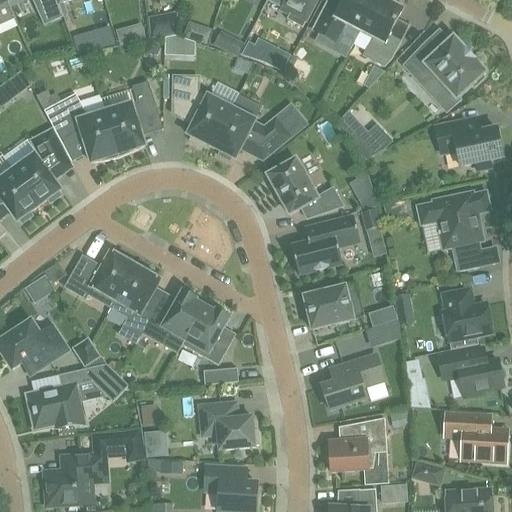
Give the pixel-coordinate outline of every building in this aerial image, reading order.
[(6,0),(8,4),(16,0),(32,0),(37,11),(45,14),(59,7),(59,6),(57,0),(6,0)] [(293,0),(297,2),(287,21),(303,29),(318,0),(293,0)] [(338,44),(347,26),(360,33),(377,0),(330,0),(314,32),(338,44)] [(363,57),(374,63),(384,69),(392,61),(402,43),(390,37),(403,10),(401,9),(403,5),(392,0),(389,0),(388,2),(383,0),(377,0),(360,33),(373,40),(368,49),(363,57)] [(212,31),(190,23),(184,39),(207,47),(212,31)] [(73,40),(78,55),(116,48),(110,29),(73,40)] [(120,47),(132,44),(128,30),(116,34),(120,47)] [(428,69),(436,77),(448,90),(436,102),(447,114),(460,102),(458,100),(473,86),(475,89),(485,80),(482,77),(486,74),(454,39),(451,42),(435,56),(425,45),(405,68),(416,80),(428,69)] [(292,57),(259,40),(256,47),(249,43),(242,57),(264,64),(283,74),(292,57)] [(385,73),(374,68),(365,87),(370,89),(385,73)] [(212,149),(232,110),(208,97),(207,100),(198,95),(199,79),(175,79),(174,100),(187,101),(193,104),(185,119),(195,124),(188,137),(192,138),(190,142),(202,148),(204,144),(212,149)] [(105,114),(120,160),(130,156),(145,148),(137,122),(159,115),(149,83),(134,88),(139,103),(105,114)] [(56,130),(62,142),(82,132),(92,165),(97,164),(114,162),(120,160),(105,114),(88,119),(76,96),(46,112),(56,130)] [(232,110),(212,149),(220,153),(218,157),(230,163),(232,159),(236,161),(242,148),(263,159),(262,160),(263,161),(306,126),(291,107),(264,129),(255,124),(256,122),(232,110)] [(490,162),(503,159),(497,130),(481,133),(478,120),(436,129),(441,154),(457,151),(460,168),(476,165),(478,172),(491,169),(490,162)] [(376,123),(353,145),(352,146),(366,162),(393,141),(376,123)] [(61,143),(62,142),(56,130),(34,142),(40,155),(37,157),(37,155),(14,172),(39,208),(48,201),(51,205),(62,198),(59,194),(61,192),(54,182),(74,168),(61,143)] [(309,219),(342,208),(342,209),(344,208),(334,190),(318,199),(297,161),(268,177),(290,217),(302,211),(308,221),(309,220),(309,219)] [(0,221),(11,213),(18,223),(20,222),(23,225),(34,218),(31,214),(39,208),(14,172),(1,181),(0,180),(0,221)] [(418,208),(422,227),(438,223),(444,251),(453,249),(458,273),(480,269),(475,245),(484,243),(479,215),(491,212),(487,193),(474,196),(474,194),(434,202),(434,205),(418,208)] [(367,232),(382,228),(377,211),(363,214),(367,232)] [(309,245),(292,249),(299,277),(342,266),(338,249),(360,243),(354,218),(306,231),(309,245)] [(116,302),(136,268),(134,266),(132,262),(125,258),(120,259),(111,254),(102,269),(83,258),(66,289),(86,300),(90,294),(101,300),(104,296),(116,302)] [(136,268),(116,302),(127,309),(123,316),(129,320),(120,336),(137,346),(155,315),(144,309),(160,281),(151,276),(150,272),(142,267),(138,269),(136,268)] [(306,304),(302,305),(305,315),(309,314),(313,332),(355,322),(346,288),(305,298),(306,304)] [(475,309),(471,291),(444,296),(447,314),(444,315),(450,342),(452,352),(479,347),(477,336),(493,333),(488,306),(475,309)] [(155,315),(137,346),(138,346),(143,336),(161,346),(166,345),(172,335),(185,342),(205,308),(196,303),(197,301),(183,293),(167,322),(155,315)] [(205,308),(185,342),(182,347),(219,368),(228,352),(216,345),(230,320),(216,312),(215,314),(205,308)] [(370,316),(374,329),(398,322),(396,314),(393,315),(391,309),(370,316)] [(32,323),(0,343),(0,352),(13,371),(23,365),(31,377),(69,352),(53,328),(41,336),(32,323)] [(88,341),(74,350),(86,368),(100,358),(88,341)] [(504,389),(503,382),(504,382),(505,381),(505,380),(506,378),(506,377),(506,376),(506,374),(506,373),(505,372),(505,370),(504,369),(502,369),(501,368),(500,368),(499,361),(487,363),(484,349),(440,358),(444,381),(461,378),(465,399),(481,396),(480,393),(504,389)] [(385,381),(377,357),(331,371),(335,384),(323,388),(324,390),(322,393),(324,399),(327,400),(331,412),(367,400),(363,388),(385,381)] [(409,386),(422,383),(418,363),(406,365),(409,386)] [(113,404),(118,400),(124,406),(136,394),(107,366),(60,377),(63,388),(27,397),(35,432),(56,427),(56,429),(56,430),(86,427),(76,388),(92,384),(113,404)] [(206,387),(239,383),(238,369),(204,373),(206,387)] [(225,405),(200,407),(203,438),(219,437),(220,452),(256,449),(256,447),(260,446),(259,431),(255,432),(253,418),(226,421),(225,405)] [(491,432),(492,418),(448,415),(446,438),(465,439),(463,461),(506,464),(508,433),(491,432)] [(386,420),(339,429),(340,443),(330,443),(332,474),(369,471),(369,470),(374,470),(376,458),(376,455),(388,454),(386,420)] [(148,462),(143,430),(122,433),(127,465),(148,462)] [(59,460),(60,474),(46,475),(48,507),(94,504),(92,484),(107,483),(106,457),(59,460)] [(416,477),(441,485),(445,471),(420,464),(416,477)] [(207,468),(206,492),(221,493),(219,511),(256,511),(258,485),(247,484),(248,470),(207,468)] [(396,487),(398,506),(410,505),(408,486),(396,487)] [(378,511),(377,491),(356,492),(356,505),(344,506),(344,509),(331,508),(330,511),(378,511)] [(492,511),(492,492),(448,495),(448,511),(492,511)]
